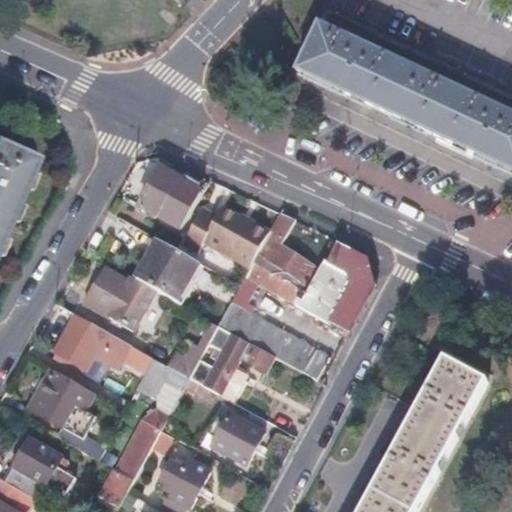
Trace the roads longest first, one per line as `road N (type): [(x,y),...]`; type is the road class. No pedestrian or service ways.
road 1 (tertiary): [(131,111),(422,242)]
road 2 (residential): [(280,511),(422,242)]
road 3 (tertiary): [(131,111),(0,348)]
road 4 (residential): [(234,0),(131,111)]
road 5 (tertiary): [(0,50),(131,111)]
